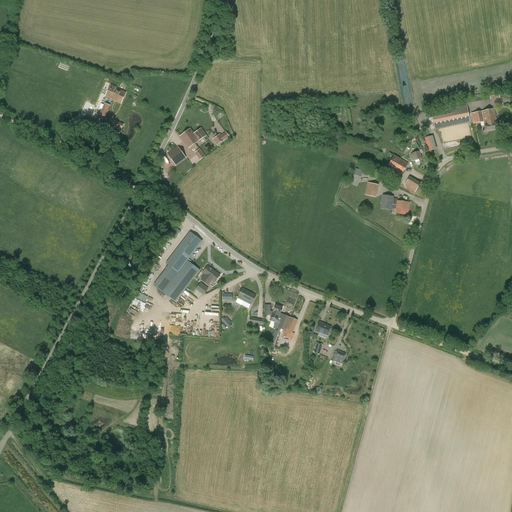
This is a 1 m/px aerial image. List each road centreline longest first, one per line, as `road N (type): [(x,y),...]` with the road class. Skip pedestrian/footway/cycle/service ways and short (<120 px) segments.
road 1 (unclassified): [(0,447),(138,188)]
road 2 (unclassified): [(387,323),(255,268),(181,210),(138,188)]
road 3 (unclassified): [(387,323),(444,161),(511,147)]
road 4 (unknown): [(255,268),(191,305),(157,303),(152,284),(189,217)]
road 5 (unclassified): [(138,188),(196,74),(214,0)]
road 6 (track): [(0,113),(138,188)]
road 7 (track): [(511,371),(387,323)]
